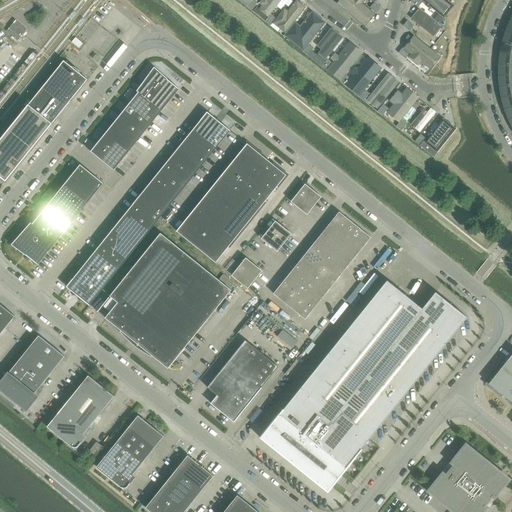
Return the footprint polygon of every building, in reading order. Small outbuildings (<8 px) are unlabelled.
[(251,11),(257,4),(252,0),(251,0),(246,6),(251,11)] [(381,8),(375,4),(374,3),(370,8),(377,14),(381,8)] [(268,16),(257,7),(253,12),(264,21),(268,16)] [(435,20),(439,24),(446,16),(441,12),(435,20)] [(270,26),(276,19),(271,15),(265,22),(270,26)] [(17,21),(7,32),(18,41),(28,30),(17,21)] [(414,27),(407,21),(403,26),(410,32),(414,27)] [(289,41),(295,34),(289,30),(284,37),(289,41)] [(503,43),(511,45),(511,34),(506,32),(503,43)] [(72,42),(79,48),(83,44),(76,37),(72,42)] [(511,55),(511,45),(503,43),(501,54),(511,55)] [(312,51),(313,49),(308,45),(303,52),(308,56),(312,51)] [(410,54),(403,48),(398,53),(405,59),(410,54)] [(325,62),(312,51),(308,56),(321,67),(325,62)] [(511,65),(511,55),(501,54),(500,64),(511,65)] [(326,71),(332,64),(327,60),(325,62),(321,67),(326,71)] [(0,176),(6,181),(47,130),(46,129),(49,126),(50,127),(88,80),(80,74),(78,70),(75,68),(71,66),(64,61),(26,107),(27,108),(24,112),(23,111),(0,139),(0,176)] [(511,75),(511,65),(500,64),(499,75),(511,75)] [(155,69),(138,89),(163,109),(179,89),(155,69)] [(345,86),(351,79),(346,75),(340,82),(345,86)] [(511,75),(499,75),(500,87),(511,85),(511,75)] [(502,98),(511,95),(511,85),(500,87),(502,98)] [(138,92),(123,111),(147,130),(163,109),(138,89),(137,91),(138,92)] [(364,101),(369,94),(364,90),(359,97),(364,101)] [(511,106),(511,95),(502,98),(505,109),(511,106)] [(383,116),(388,109),(383,105),(377,112),(383,116)] [(123,111),(107,131),(130,150),(147,130),(123,111)] [(198,123),(195,127),(219,145),(230,131),(220,122),(219,122),(207,112),(199,123),(198,123)] [(401,131),(407,124),(402,120),(396,127),(401,131)] [(195,127),(184,141),(207,160),(219,145),(195,127)] [(94,154),(114,170),(130,150),(107,131),(90,152),(94,154)] [(420,146),(426,139),(420,135),(415,142),(420,146)] [(184,141),(172,156),(195,174),(207,160),(184,141)] [(234,160),(233,161),(272,193),(286,175),(261,155),(247,144),(235,160),(234,160)] [(172,156),(160,170),(183,189),(195,174),(172,156)] [(233,161),(219,179),(258,210),(272,193),(233,161)] [(80,164),(69,178),(92,197),(103,183),(80,164)] [(160,170),(148,185),(172,204),(183,189),(160,170)] [(69,178),(58,192),(81,210),(92,197),(69,178)] [(209,191),(205,196),(244,228),(258,210),(219,179),(209,191)] [(291,202),(307,214),(321,197),(305,184),(291,202)] [(148,185),(137,199),(160,218),(172,204),(148,185)] [(58,192),(47,205),(71,224),(81,210),(58,192)] [(205,196),(191,214),(230,245),(244,228),(205,196)] [(137,199),(125,214),(148,233),(160,218),(137,199)] [(47,205),(36,219),(60,237),(71,224),(47,205)] [(339,212),(330,224),(346,236),(336,248),(352,261),(371,237),(339,212)] [(125,214),(113,229),(137,247),(148,233),(125,214)] [(191,214),(177,231),(216,263),(230,245),(191,214)] [(31,222),(24,231),(49,251),(60,237),(36,219),(33,223),(31,222)] [(291,234),(276,221),(262,239),(277,251),(291,234)] [(330,224),(326,228),(320,235),(336,248),(346,236),(330,224)] [(113,229),(102,243),(125,262),(137,247),(113,229)] [(38,265),(49,251),(24,231),(13,245),(38,265)] [(105,318),(168,368),(231,290),(161,233),(110,296),(118,302),(105,318)] [(320,235),(311,247),(327,260),(336,248),(320,235)] [(102,243),(90,258),(113,276),(125,262),(102,243)] [(311,247),(302,259),(318,271),(327,260),(311,247)] [(343,272),(352,261),(336,248),(327,260),(343,272)] [(90,258),(78,272),(101,291),(113,276),(90,258)] [(246,258),(232,275),(248,288),(262,271),(246,258)] [(302,259),(292,270),(308,283),(318,271),(302,259)] [(333,284),(343,272),(327,260),(318,271),(333,284)] [(292,270),(283,282),(299,295),(308,283),(292,270)] [(324,296),(333,284),(318,271),(308,283),(324,296)] [(67,287),(74,293),(79,297),(90,306),(101,291),(78,272),(75,276),(67,287)] [(230,288),(234,284),(223,275),(219,279),(230,288)] [(387,280),(261,437),(297,466),(328,490),(362,448),(397,404),(467,317),(436,292),(423,309),(387,280)] [(283,282),(273,294),(289,306),(299,295),(283,282)] [(315,307),(324,296),(308,283),(299,295),(315,307)] [(289,306),(305,319),(315,307),(299,295),(289,306)] [(0,304),(0,325),(5,329),(15,316),(0,304)] [(29,400),(65,356),(39,335),(0,383),(0,387),(27,409),(32,402),(29,400)] [(245,340),(207,387),(217,395),(211,403),(211,402),(210,403),(234,422),(279,367),(245,340)] [(511,354),(489,384),(511,402),(511,354)] [(88,375),(47,427),(76,450),(82,443),(79,440),(114,396),(88,375)] [(138,415),(128,428),(153,449),(164,436),(138,415)] [(128,428),(117,441),(143,462),(153,449),(128,428)] [(128,481),(143,462),(117,441),(96,467),(125,490),(131,483),(128,481)] [(466,444),(463,448),(451,462),(453,464),(445,475),(443,473),(428,491),(454,511),(482,511),(486,508),(484,506),(493,496),(495,497),(509,479),(466,444)] [(188,455),(172,475),(198,496),(214,476),(188,455)] [(184,511),(198,496),(172,475),(146,508),(151,511),(184,511)] [(258,511),(237,495),(223,511),(258,511)]
